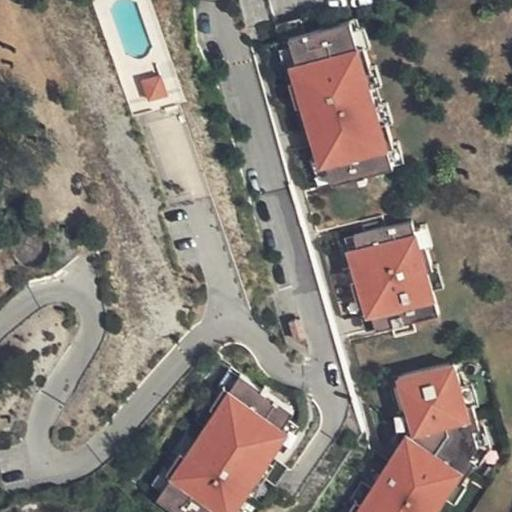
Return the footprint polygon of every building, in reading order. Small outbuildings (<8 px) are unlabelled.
[(359,17),(293,33),(300,60),(293,62),(319,168),(329,166),(333,182),(396,167),(359,17)] [(143,81),(152,102),(172,93),(163,73),(143,81)] [(420,220),(346,238),(366,317),(375,315),(379,331),(416,321),(412,302),(439,295),(420,220)] [(460,357),(398,374),(410,418),(357,511),(437,511),(465,462),(444,450),(460,421),(476,417),(460,357)] [(227,511),(238,511),(303,408),(239,369),(158,500),(178,511),(226,511),(227,511)]
